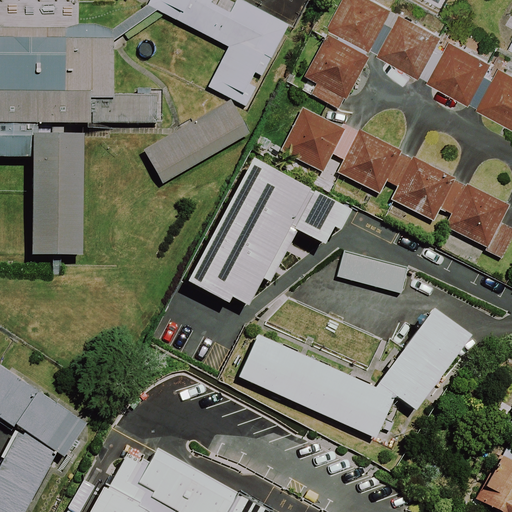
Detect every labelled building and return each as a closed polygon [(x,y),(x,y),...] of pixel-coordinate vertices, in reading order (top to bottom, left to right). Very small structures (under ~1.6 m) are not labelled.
[(208,87),(232,99),(145,148),(164,184),(251,132),(235,100),(247,106),(290,22),(246,0),(238,0),(237,2),(232,0),(220,0),(218,3),(213,1),(213,0),(150,0),(148,5),(113,28),(96,23),(80,23),(68,27),(0,26),(0,153),(37,154),(35,252),(85,253),(89,130),(66,128),(66,120),(159,121),(160,93),(117,91),(116,39),(157,9),(229,46),(208,87)] [(339,35),(371,52),(391,11),(371,0),(339,0),(324,27),(339,35)] [(391,11),(371,52),(422,80),(444,40),(391,11)] [(371,52),(339,35),(336,41),(321,33),(298,77),(315,86),(308,99),(337,114),(371,52)] [(469,106),(491,65),(444,40),(422,80),(469,106)] [(511,76),(491,65),(469,106),(511,128),(511,76)] [(330,157),(342,129),(300,109),(278,154),(321,175),(330,157)] [(342,129),(330,157),(341,162),(334,175),(377,197),(383,184),(396,156),(342,129)] [(396,156),(383,184),(394,189),(387,203),(430,224),(437,211),(449,182),(396,156)] [(297,198),(255,175),(170,332),(212,355),(297,198)] [(449,182),(437,211),(446,216),(439,230),(498,259),(511,233),(495,225),(503,209),(449,182)] [(403,272),(340,254),(333,279),(396,297),(403,272)] [(252,330),(231,377),(373,440),(388,406),(405,419),(464,338),(422,308),(369,381),(252,330)] [(0,413),(17,425),(19,421),(28,427),(26,433),(20,430),(0,467),(0,511),(26,511),(61,450),(67,454),(91,421),(43,388),(43,389),(0,359),(0,413)] [(511,380),(501,402),(496,409),(511,417),(511,380)] [(511,511),(511,453),(498,447),(473,503),(493,511),(511,511)] [(135,475),(114,462),(84,511),(221,511),(224,507),(143,460),(135,475)]
